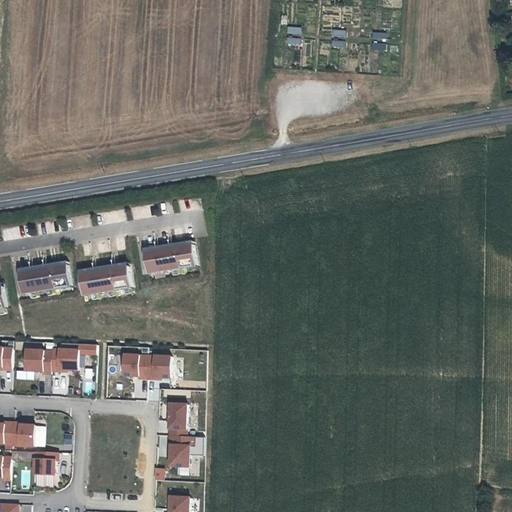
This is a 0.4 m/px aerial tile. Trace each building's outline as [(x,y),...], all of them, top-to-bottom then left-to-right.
[(291,26),(288,44),(302,46),(305,29),(291,26)] [(388,50),(388,33),(374,33),(374,50),(388,50)] [(346,49),(347,41),(334,40),(333,47),(346,49)] [(156,251),(194,245),(194,241),(146,249),(147,260),(158,259),(156,251)] [(158,259),(147,260),(150,274),(198,266),(194,245),(156,251),(158,259)] [(21,273),(69,265),(68,261),(20,270),(21,273)] [(81,275),(131,266),(130,263),(80,271),(81,275)] [(69,265),(21,273),(25,295),(73,287),(69,265)] [(131,266),(81,275),(85,296),(134,288),(131,266)] [(5,287),(0,288),(0,310),(8,309),(5,287)] [(14,350),(0,349),(0,368),(4,369),(4,371),(13,372),(14,350)] [(52,375),(54,352),(28,350),(28,371),(44,372),(44,374),(52,375)] [(54,350),(53,372),(61,372),(61,370),(80,371),(81,351),(54,350)] [(140,379),(148,379),(149,356),(126,355),(125,376),(140,377),(140,379)] [(149,356),(148,379),(156,379),(156,377),(162,378),(172,378),(173,357),(149,356)] [(172,404),(170,436),(187,437),(189,405),(172,404)] [(0,443),(14,444),(15,423),(6,422),(6,425),(0,424),(0,443)] [(14,444),(14,446),(36,447),(37,426),(23,425),(23,423),(15,423),(14,444)] [(187,437),(170,436),(170,446),(172,446),(172,453),(171,466),(190,467),(191,447),(196,447),(197,437),(187,437)] [(37,452),(37,474),(57,476),(58,461),(60,461),(60,453),(37,452)] [(12,481),(13,457),(0,456),(0,478),(4,478),(4,480),(12,481)] [(191,511),(192,498),(172,497),(171,511),(191,511)]
